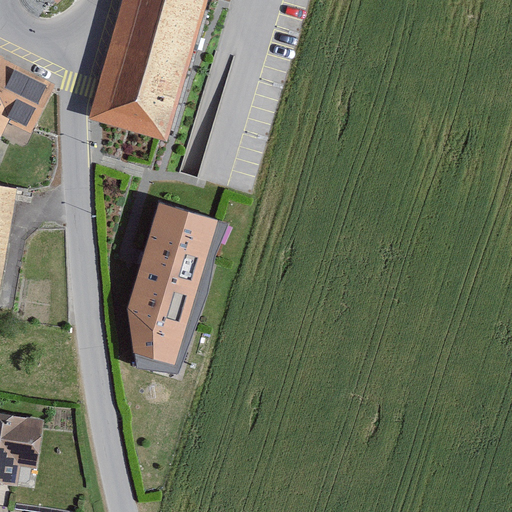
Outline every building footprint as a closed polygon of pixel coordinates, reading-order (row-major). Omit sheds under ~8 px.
[(46,0),(48,2),(50,0),(61,11),(72,0),(46,0)] [(201,0),(125,0),(94,112),(164,132),(201,0)] [(51,82),(0,59),(0,133),(24,144),(51,82)] [(0,310),(9,312),(29,194),(0,188),(0,310)] [(130,307),(136,364),(180,368),(226,222),(161,202),(130,307)] [(43,472),(49,424),(0,417),(0,484),(23,487),(26,470),(43,472)]
